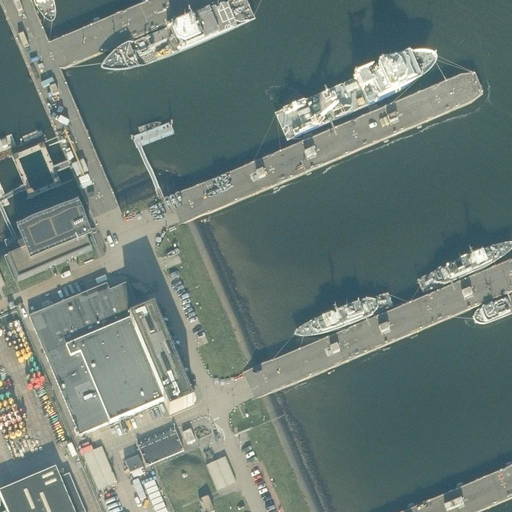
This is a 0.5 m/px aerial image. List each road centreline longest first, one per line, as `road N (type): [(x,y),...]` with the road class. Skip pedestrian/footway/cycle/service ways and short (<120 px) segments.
road 1 (unclassified): [(23,0),(121,241),(145,260),(259,511)]
road 2 (unknown): [(212,406),(511,274)]
road 3 (unknown): [(15,303),(78,442),(127,449),(123,471),(134,511)]
road 4 (unknown): [(47,60),(187,0)]
